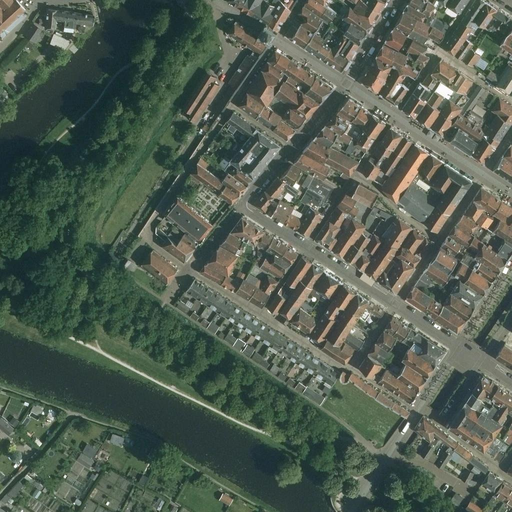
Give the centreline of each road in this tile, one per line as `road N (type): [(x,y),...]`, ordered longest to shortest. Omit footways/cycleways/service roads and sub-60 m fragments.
road 1 (residential): [(191,270),(151,243),(148,227),(231,104)]
road 2 (residential): [(395,0),(345,83),(290,147)]
road 3 (residential): [(459,345),(386,457)]
